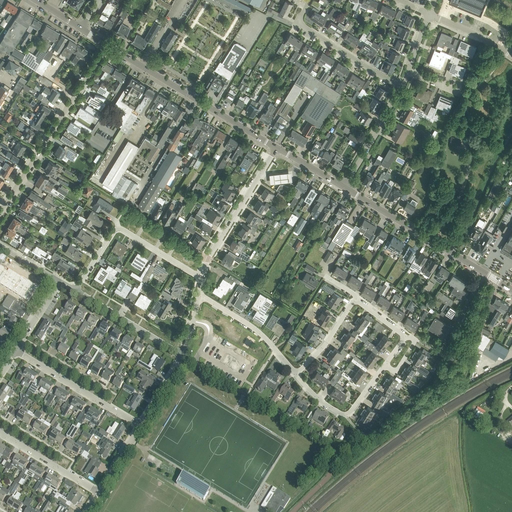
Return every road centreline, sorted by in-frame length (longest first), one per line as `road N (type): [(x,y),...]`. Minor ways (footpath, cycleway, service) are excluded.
road 1 (residential): [(337,454),(199,366),(208,328),(192,320)]
road 2 (tertiary): [(0,213),(107,45)]
road 3 (tertiary): [(277,148),(107,45)]
road 4 (tertiary): [(511,289),(344,187)]
road 5 (residential): [(75,290),(117,229),(200,274)]
road 6 (residential): [(277,148),(200,274)]
road 7 (residential): [(139,425),(17,348)]
road 8 (residential): [(400,86),(300,21),(308,0)]
road 9 (residential): [(198,294),(261,334),(295,374)]
road 10 (residential): [(182,356),(75,290)]
road 11 (residential): [(295,374),(345,413),(384,365)]
